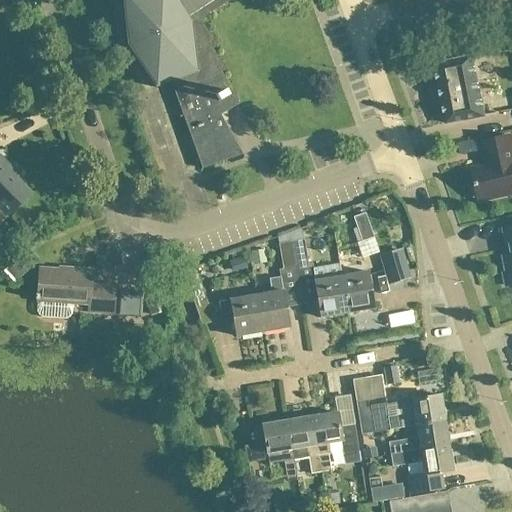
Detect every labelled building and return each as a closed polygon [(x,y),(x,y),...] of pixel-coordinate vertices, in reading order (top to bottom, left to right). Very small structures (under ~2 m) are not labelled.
[(232,0),(119,0),(125,48),(153,91),(172,84),(176,93),(172,94),(200,172),(239,157),(218,119),(239,105),(216,69),(220,66),(207,46),(211,43),(198,22),(232,0)] [(470,59),(432,67),(444,126),(482,118),(470,59)] [(481,144),(486,168),(470,172),(477,203),(511,195),(511,159),(508,138),(481,144)] [(0,224),(6,219),(29,196),(11,178),(13,176),(0,161),(0,224)] [(363,215),(351,220),(359,244),(371,239),(363,215)] [(511,228),(500,231),(504,249),(507,248),(509,257),(501,259),(504,275),(501,276),(503,289),(511,286),(511,228)] [(302,242),(290,243),(294,269),(307,267),(302,241),(302,242)] [(290,243),(276,246),(280,271),(294,269),(290,243)] [(263,251),(249,253),(251,267),(265,265),(263,251)] [(387,285),(406,279),(398,252),(379,258),(387,285)] [(245,270),(241,259),(227,264),(231,275),(245,270)] [(337,267),(311,271),(316,304),(319,321),(346,316),(339,279),(337,267)] [(37,317),(40,319),(64,321),(67,319),(70,316),(71,305),(87,306),(86,314),(112,316),(113,288),(89,287),(90,273),(66,271),(66,273),(38,271),(36,296),(33,296),(33,301),(36,302),(35,313),(37,317)] [(364,274),(339,279),(346,316),(371,311),(364,274)] [(254,299),(216,305),(215,304),(206,306),(195,276),(182,280),(200,328),(211,324),(219,323),(231,320),(234,340),(260,335),(256,312),(254,299)] [(269,296),(254,299),(256,312),(260,335),(287,331),(283,310),(278,280),(267,281),(269,296)] [(142,299),(149,318),(165,313),(158,293),(142,299)] [(417,366),(402,367),(403,389),(418,388),(417,366)] [(397,385),(394,368),(382,370),(384,387),(397,385)] [(383,400),(367,402),(371,435),(388,432),(399,431),(414,428),(442,423),(437,397),(394,404),(397,418),(386,420),(383,400)] [(371,435),(367,402),(354,404),(360,438),(388,434),(388,432),(371,435)] [(358,465),(356,455),(352,427),(337,430),(335,415),(311,419),(319,474),(329,473),(326,458),(328,457),(327,446),(338,444),(340,458),(341,458),(342,467),(358,465)] [(311,419),(286,423),(293,463),(303,461),(307,461),(309,476),(319,474),(311,419)] [(293,463),(286,423),(261,427),(261,429),(252,430),(255,448),(265,446),(267,462),(280,460),(284,481),(294,479),(291,463),(293,463)] [(389,447),(390,457),(408,454),(446,448),(442,423),(414,428),(416,440),(406,441),(406,444),(389,447)] [(405,479),(408,497),(441,491),(438,474),(450,473),(446,448),(408,454),(390,457),(392,467),(410,464),(410,466),(420,465),(422,476),(405,479)] [(374,449),(361,451),(363,461),(375,459),(374,449)] [(336,495),(325,497),(326,507),(338,506),(336,495)] [(448,511),(448,510),(447,510),(444,495),(423,499),(425,511),(448,511)] [(298,500),(300,511),(312,511),(310,499),(298,500)] [(298,511),(297,502),(272,507),(272,511),(298,511)]
